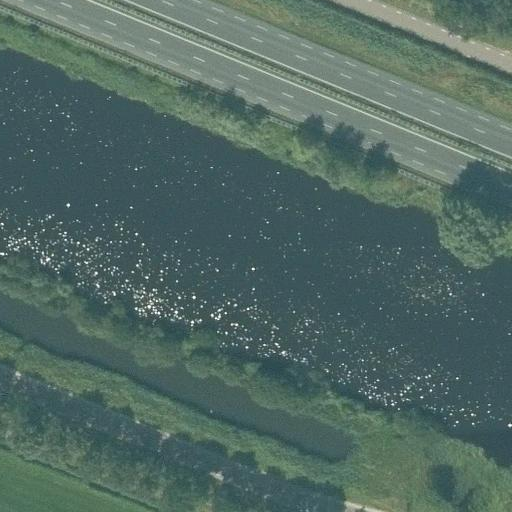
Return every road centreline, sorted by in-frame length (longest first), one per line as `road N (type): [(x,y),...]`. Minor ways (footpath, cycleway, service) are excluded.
road 1 (trunk): [(49,0),(511,189)]
road 2 (trunk): [(511,142),(160,0)]
road 3 (unclassified): [(326,511),(0,377)]
road 4 (unclassified): [(349,0),(511,66)]
